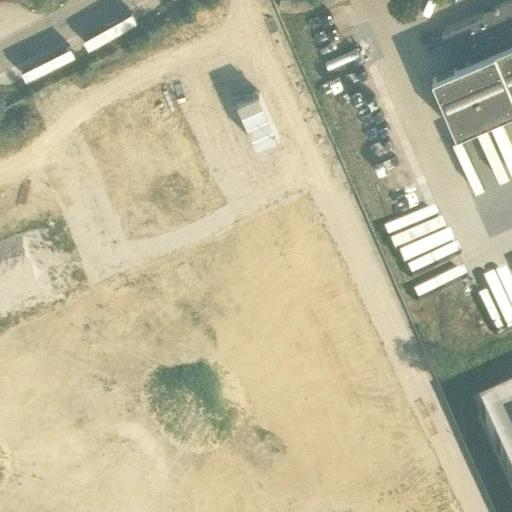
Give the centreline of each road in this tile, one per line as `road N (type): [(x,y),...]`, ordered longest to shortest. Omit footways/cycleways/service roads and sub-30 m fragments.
road 1 (unknown): [(355,0),(458,239),(473,258),(511,251)]
road 2 (unclassified): [(0,57),(109,0)]
